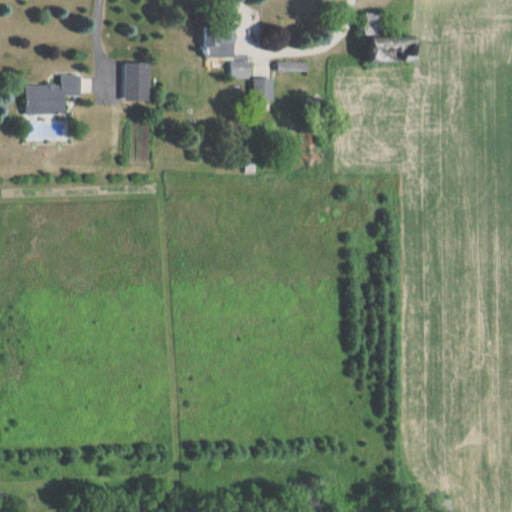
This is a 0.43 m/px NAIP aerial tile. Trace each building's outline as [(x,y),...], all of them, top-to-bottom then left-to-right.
[(220,44),(207,44),(207,57),(237,57),(237,36),(220,36),(220,44)] [(153,61),(127,61),(127,100),(153,100),(153,61)] [(231,76),(250,76),(250,64),(231,64),(231,76)] [(27,84),(27,113),(68,113),(68,93),(84,94),(84,74),(63,74),(63,84),(27,84)] [(276,77),(255,77),(255,101),(276,101),(276,77)]
